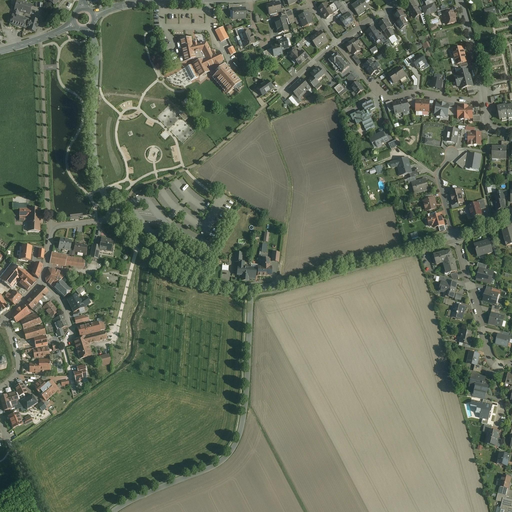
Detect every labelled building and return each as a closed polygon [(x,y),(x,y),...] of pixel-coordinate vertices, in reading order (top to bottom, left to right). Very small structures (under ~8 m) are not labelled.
[(363,0),(353,7),(359,16),(369,9),(363,0)] [(32,6),(16,2),(14,10),(19,12),(29,15),(32,6)] [(344,3),(331,2),(327,5),(333,14),(339,10),(343,16),(348,13),(350,11),(344,3)] [(413,2),(406,6),(414,19),(419,16),(417,13),(419,11),(413,2)] [(278,3),(267,6),(269,14),(276,12),(276,13),(280,12),(281,12),(280,10),(278,3)] [(327,5),(326,4),(319,9),(326,19),(333,14),(327,5)] [(434,4),(426,6),(426,7),(422,8),(425,16),(436,12),(434,4)] [(237,9),(233,9),(233,11),(233,15),(234,15),(235,19),(238,19),(238,20),(241,20),(241,19),(244,19),(244,14),(245,14),(245,9),(237,9)] [(26,19),(18,17),(19,12),(14,10),(10,24),(23,28),(26,19)] [(405,18),(401,10),(393,15),(397,21),(396,22),(397,23),(401,30),(408,25),(406,22),(406,23),(404,20),(406,19),(405,18)] [(447,14),(443,15),(444,20),(446,21),(447,25),(456,22),(455,19),(456,17),(454,16),(453,12),(447,14)] [(308,13),(299,17),(304,28),(313,24),(308,13)] [(348,13),(343,16),(344,18),(340,20),(345,28),(354,22),(350,16),(348,13)] [(293,15),(287,18),(288,19),(290,25),(296,22),(293,15)] [(31,21),(26,19),(23,28),(29,30),(28,31),(35,33),(36,29),(37,29),(38,26),(37,25),(38,21),(31,20),(31,21)] [(282,20),(274,22),(277,32),(281,31),(284,33),(288,31),(285,20),(284,19),(282,20)] [(394,36),(389,28),(391,27),(386,20),(378,25),(383,32),(384,32),(389,39),(390,38),(392,41),(396,39),(394,36)] [(242,27),(234,30),(237,37),(239,36),(245,34),(242,27)] [(228,39),(223,28),(215,32),(221,43),(228,39)] [(374,28),(366,32),(371,39),(373,38),(376,43),(381,40),(379,36),(374,28)] [(245,34),(239,36),(237,37),(239,41),(238,42),(240,47),(243,45),(244,48),(254,44),(253,40),(252,36),(251,36),(249,32),(245,34)] [(321,32),(311,40),(316,47),(322,43),(323,44),(327,41),(321,32)] [(388,43),(382,35),(379,36),(381,40),(384,45),(388,43)] [(191,39),(180,41),(184,62),(191,61),(193,66),(199,77),(208,73),(207,69),(213,66),(213,67),(215,66),(219,70),(222,66),(219,63),(223,61),(221,58),(222,57),(221,56),(220,56),(219,53),(216,54),(215,52),(212,54),(211,54),(206,43),(196,45),(196,44),(192,45),(191,39)] [(278,45),(274,46),(271,47),(273,55),(274,55),(276,56),(276,57),(282,55),(281,51),(286,50),(286,49),(287,47),(285,39),(284,39),(282,40),(277,41),(278,45)] [(356,39),(354,41),(353,41),(345,46),(350,53),(351,52),(353,55),(360,51),(356,45),(359,44),(356,39)] [(422,44),(425,51),(430,49),(427,42),(422,44)] [(293,48),(287,54),(289,57),(296,51),(293,48)] [(463,48),(452,50),(454,57),(465,55),(463,48)] [(299,54),(296,51),(289,57),(292,60),(294,59),(299,65),(308,58),(302,51),(299,54)] [(336,53),(330,59),(329,61),(334,67),(337,64),(342,59),(336,53)] [(465,55),(454,57),(456,65),(467,62),(465,55)] [(361,63),(355,56),(352,58),(358,66),(361,63)] [(408,66),(413,63),(412,62),(414,61),(411,56),(405,61),(408,66)] [(414,61),(412,62),(413,63),(417,69),(426,63),(422,56),(414,61)] [(349,67),(342,59),(337,64),(344,71),(349,67)] [(371,61),(364,66),(371,76),(378,70),(371,61)] [(199,77),(193,66),(192,67),(191,66),(184,69),(190,82),(198,78),(197,77),(199,77)] [(207,69),(208,73),(209,72),(213,77),(217,74),(216,72),(219,70),(215,66),(213,67),(213,66),(207,69)] [(223,66),(222,66),(219,70),(216,72),(217,74),(213,77),(213,78),(228,94),(239,83),(223,66)] [(400,67),(394,71),(400,80),(406,76),(400,67)] [(325,75),(318,68),(311,75),(313,77),(317,82),(317,81),(325,75)] [(469,70),(457,73),(458,76),(455,77),(456,82),(471,78),(469,70)] [(394,71),(388,75),(394,84),(400,80),(394,71)] [(356,80),(351,74),(346,78),(350,84),(356,80)] [(317,82),(313,77),(312,78),(310,78),(309,79),(309,80),(308,81),(317,91),(321,86),(317,81),(317,82)] [(301,78),(291,88),(296,93),(294,94),(299,99),(310,89),(301,78)] [(471,78),(456,82),(457,87),(460,86),(461,89),(467,88),(473,86),(471,78)] [(442,81),(433,80),(431,89),(441,90),(442,81)] [(267,81),(256,88),(262,96),(272,89),(267,81)] [(364,91),(358,82),(351,87),(357,95),(364,91)] [(339,85),(334,89),(338,94),(343,90),(339,85)] [(338,94),(340,97),(348,91),(345,88),(343,90),(338,94)] [(249,110),(259,105),(252,90),(242,95),(249,110)] [(299,99),(294,94),(291,97),(298,104),(301,101),(299,99)] [(406,100),(400,102),(403,113),(403,112),(409,110),(408,107),(407,100),(406,100)] [(392,101),(385,104),(389,112),(394,111),(394,110),(393,108),(394,107),(393,103),(392,101)] [(371,102),(363,106),(365,111),(366,111),(366,112),(374,108),(371,102)] [(393,103),(394,107),(393,108),(394,110),(395,115),(403,113),(400,102),(393,103)] [(445,104),(442,104),(440,117),(444,118),(444,117),(447,117),(447,115),(449,108),(449,106),(445,105),(445,104)] [(505,106),(497,108),(500,119),(508,118),(506,107),(505,106)] [(365,111),(360,113),(359,111),(350,116),(353,121),(354,121),(357,125),(361,123),(366,133),(375,128),(370,118),(369,119),(366,112),(366,111),(365,111)] [(458,130),(448,129),(447,136),(446,136),(445,141),(446,141),(446,142),(456,143),(457,137),(458,130)] [(382,133),(370,139),(372,144),(375,143),(378,148),(381,146),(381,145),(389,141),(387,137),(384,138),(382,133)] [(471,133),(468,133),(468,134),(468,143),(468,146),(473,146),(473,145),(481,145),(481,133),(471,133)] [(395,141),(388,144),(391,150),(395,148),(397,146),(395,141)] [(501,147),(492,147),(492,158),(500,158),(500,160),(505,160),(506,149),(505,148),(501,148),(501,147)] [(464,157),(462,159),(461,158),(456,163),(462,169),(466,165),(468,154),(466,153),(463,156),(464,157)] [(480,155),(468,153),(466,165),(467,166),(467,165),(470,166),(470,169),(474,170),(475,167),(478,167),(479,168),(481,156),(480,155)] [(407,159),(396,161),(400,176),(409,174),(411,173),(407,159)] [(381,165),(375,166),(377,175),(383,173),(381,165)] [(179,181),(187,189),(190,186),(182,177),(179,181)] [(416,182),(412,183),(412,184),(415,194),(428,190),(425,180),(416,182)] [(455,192),(450,193),(453,205),(463,203),(461,192),(460,190),(455,192)] [(503,191),(494,193),(496,201),(495,202),(497,210),(505,209),(504,204),(503,200),(504,200),(503,191)] [(433,198),(424,201),(423,201),(424,205),(425,205),(426,209),(427,211),(436,209),(434,204),(435,203),(434,198),(433,198)] [(483,200),(477,202),(477,204),(478,203),(480,210),(486,208),(483,200)] [(477,204),(468,206),(469,210),(472,217),(481,215),(480,210),(478,203),(477,204)] [(40,209),(29,209),(19,209),(19,217),(28,217),(28,232),(39,232),(40,217),(39,217),(40,209)] [(439,215),(430,217),(431,220),(431,221),(432,221),(433,225),(432,225),(432,226),(433,226),(433,227),(434,228),(443,225),(444,224),(441,215),(440,214),(439,215)] [(511,229),(503,232),(506,244),(505,244),(506,246),(511,244),(511,229)] [(71,241),(60,239),(58,249),(74,252),(74,248),(70,247),(71,241)] [(113,241),(101,239),(99,247),(99,250),(111,252),(113,241)] [(494,241),(489,242),(491,251),(497,250),(494,241)] [(483,243),(475,245),(475,246),(476,246),(477,249),(476,250),(478,257),(483,255),(487,253),(487,254),(492,253),(489,242),(488,242),(484,244),(483,243)] [(87,246),(75,244),(74,248),(74,252),(85,254),(87,246)] [(98,254),(93,253),(94,246),(92,246),(90,259),(97,260),(98,254)] [(31,248),(22,247),(21,259),(30,261),(31,248)] [(444,262),(451,251),(444,253),(434,255),(436,265),(441,264),(441,263),(444,262)] [(451,251),(444,262),(445,265),(444,265),(446,274),(457,271),(455,263),(455,262),(455,260),(454,260),(453,260),(451,251)] [(66,257),(52,254),(50,264),(65,267),(65,265),(66,257)] [(85,259),(66,257),(65,265),(84,268),(85,259)] [(270,260),(261,260),(261,267),(257,267),(257,276),(271,276),(271,267),(270,267),(270,260)] [(42,266),(35,263),(35,264),(31,274),(38,279),(42,266)] [(24,272),(12,266),(1,280),(12,288),(17,281),(24,272)] [(249,267),(247,267),(247,268),(237,268),(237,275),(242,276),(242,281),(247,281),(247,278),(250,278),(250,279),(255,279),(256,269),(249,269),(249,267)] [(66,275),(51,269),(48,270),(45,279),(46,282),(54,289),(60,281),(66,275)] [(484,270),(479,269),(479,270),(476,280),(490,284),(490,283),(489,283),(492,273),(493,273),(484,270)] [(35,282),(24,272),(17,281),(27,291),(30,288),(35,282)] [(447,281),(442,280),(442,282),(440,289),(445,290),(444,296),(453,298),(457,284),(447,281)] [(60,281),(54,289),(64,298),(71,291),(60,281)] [(49,292),(42,286),(31,298),(38,304),(42,307),(43,308),(50,303),(48,300),(52,296),(49,293),(49,292)] [(80,287),(75,291),(79,296),(84,291),(80,287)] [(5,297),(5,298),(7,299),(14,305),(21,298),(14,291),(9,297),(7,294),(5,297)] [(498,294),(485,291),(483,301),(496,304),(495,304),(497,294),(498,295),(498,294)] [(0,315),(9,310),(8,307),(7,308),(5,304),(5,303),(4,304),(2,300),(3,300),(3,299),(2,299),(0,297),(1,296),(0,296),(0,315)] [(78,302),(76,297),(67,301),(73,313),(83,308),(80,301),(78,302)] [(38,304),(31,298),(25,304),(31,310),(32,309),(38,304)] [(89,304),(85,298),(80,301),(83,308),(89,304)] [(58,312),(50,303),(43,308),(44,309),(52,319),(55,318),(58,316),(56,314),(58,312)] [(42,307),(38,304),(32,309),(36,313),(38,311),(42,307)] [(30,314),(23,305),(14,313),(11,317),(16,324),(30,314)] [(464,307),(455,305),(454,308),(453,308),(451,317),(462,320),(463,314),(462,314),(464,307)] [(497,315),(491,313),(491,314),(489,324),(501,327),(504,317),(497,315)] [(35,314),(24,319),(20,321),(23,330),(41,323),(37,317),(35,314)] [(62,316),(53,321),(57,331),(67,327),(62,316)] [(74,319),(76,325),(89,321),(87,316),(74,319)] [(97,323),(77,328),(80,337),(99,332),(97,323)] [(42,324),(23,330),(24,334),(24,335),(25,337),(26,340),(41,336),(45,334),(42,324)] [(472,333),(459,330),(458,335),(461,336),(459,343),(463,344),(466,344),(469,345),(472,333)] [(105,332),(85,337),(87,344),(107,340),(105,332)] [(509,337),(498,335),(495,344),(507,347),(509,340),(509,338),(509,337)] [(39,337),(39,338),(34,339),(36,348),(48,346),(45,336),(39,337)] [(85,337),(73,341),(79,360),(91,356),(88,345),(87,344),(85,337)] [(47,347),(33,349),(33,352),(34,358),(49,357),(47,347)] [(479,355),(469,353),(467,363),(475,365),(477,366),(477,365),(479,355)] [(109,356),(100,358),(101,364),(105,363),(106,365),(111,364),(109,356)] [(49,360),(39,361),(39,364),(29,365),(30,373),(35,373),(35,374),(39,374),(39,375),(42,375),(42,371),(49,370),(49,366),(49,365),(49,360)] [(485,378),(472,375),(470,386),(478,387),(476,395),(472,394),(472,397),(475,398),(484,400),(485,393),(486,393),(489,383),(484,382),(485,378)] [(45,386),(40,381),(34,386),(36,389),(35,390),(38,393),(45,386)] [(38,393),(37,393),(45,402),(56,393),(51,387),(48,383),(45,386),(38,393)] [(59,390),(53,383),(51,384),(53,385),(51,387),(56,393),(59,390)] [(22,384),(14,388),(17,393),(19,397),(24,394),(27,393),(22,384)] [(7,396),(0,397),(0,402),(3,412),(7,411),(11,410),(11,409),(10,404),(18,401),(15,393),(12,394),(7,396)] [(19,397),(17,393),(16,394),(15,393),(18,401),(10,404),(11,409),(12,410),(15,409),(15,408),(16,408),(17,410),(24,407),(21,402),(25,399),(24,398),(25,397),(24,394),(19,397)] [(25,399),(21,402),(24,407),(27,411),(37,404),(32,395),(25,399)] [(484,400),(475,398),(474,404),(477,405),(476,409),(481,410),(480,414),(480,415),(481,415),(480,419),(490,421),(491,413),(493,406),(483,403),(484,400)] [(42,402),(37,406),(42,412),(45,409),(46,408),(42,402)] [(13,416),(8,418),(13,429),(22,425),(17,414),(13,416)] [(491,431),(488,430),(485,444),(496,446),(499,433),(491,431)] [(510,456),(499,453),(498,459),(501,460),(500,465),(507,467),(510,456)] [(511,478),(502,476),(499,486),(508,489),(511,478)] [(511,511),(511,502),(504,500),(502,508),(500,508),(499,511),(511,511)]
